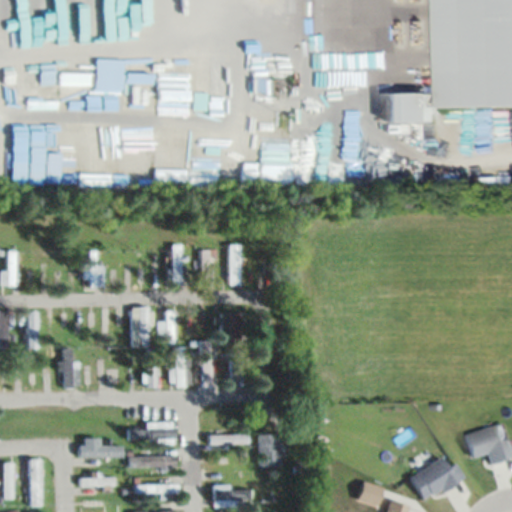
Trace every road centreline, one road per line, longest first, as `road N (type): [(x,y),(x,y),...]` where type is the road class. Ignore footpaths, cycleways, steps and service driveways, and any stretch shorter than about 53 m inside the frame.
road 1 (residential): [(0,406),(265,403)]
road 2 (residential): [(0,305),(188,303)]
